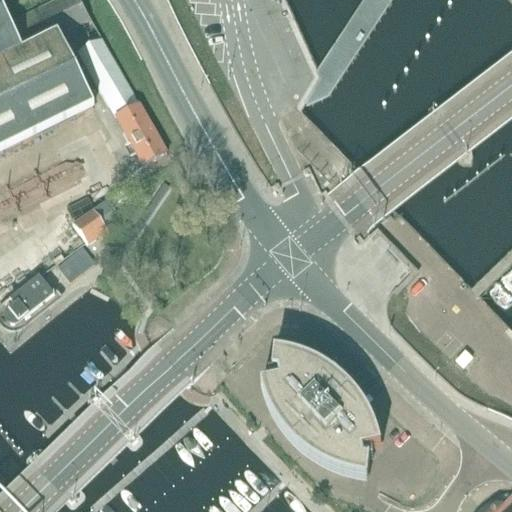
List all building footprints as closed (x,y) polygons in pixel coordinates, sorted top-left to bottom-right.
[(60,39),(91,25),(77,0),(67,0),(9,28),(0,9),(0,159),(95,113),(78,76),(60,39)] [(102,43),(91,25),(60,39),(78,76),(86,72),(115,122),(140,108),(102,42),(102,43)] [(140,108),(115,122),(144,172),(169,157),(140,108)] [(429,119),(431,118),(463,160),(461,162),(463,163),(464,163),(470,164),(471,163),(472,156),(472,155),(472,154),(470,156),(437,113),(439,111),(437,110),(432,109),(431,110),(429,110),(428,116),(429,119)] [(324,158),(324,137),(310,137),(310,158),(324,158)] [(0,212),(82,189),(74,161),(0,182),(0,212)] [(123,161),(102,174),(109,185),(130,172),(123,161)] [(117,209),(114,212),(108,204),(0,278),(0,289),(9,303),(126,223),(117,209)] [(16,331),(55,299),(40,282),(1,311),(16,331)] [(465,355),(456,365),(463,371),(472,362),(465,355)] [(281,386),(262,391),(269,414),(282,436),(299,455),(319,470),(342,480),(367,486),(369,466),(362,466),(361,457),(381,453),(379,443),(375,433),(371,423),(366,414),(360,406),(354,398),(346,390),(336,381),(325,374),(313,368),(301,363),(288,359),(275,357),(273,378),(280,379),(281,386)] [(511,511),(511,502),(501,511),(511,511)]
